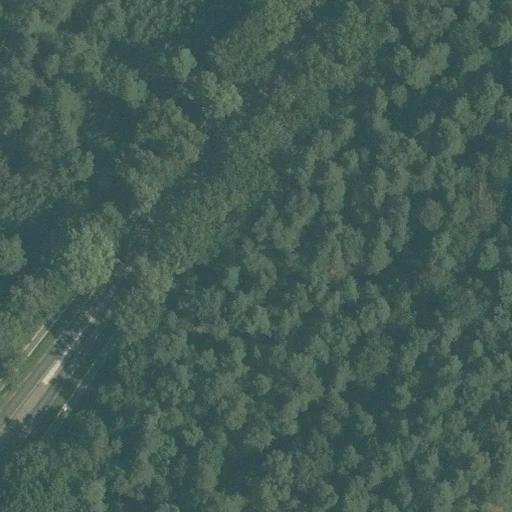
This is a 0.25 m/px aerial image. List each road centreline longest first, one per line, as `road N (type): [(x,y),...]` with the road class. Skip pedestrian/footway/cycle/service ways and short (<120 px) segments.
road 1 (secondary): [(123,274),(339,0)]
road 2 (secondary): [(0,460),(53,391),(123,274)]
road 3 (secondary): [(123,274),(0,419)]
